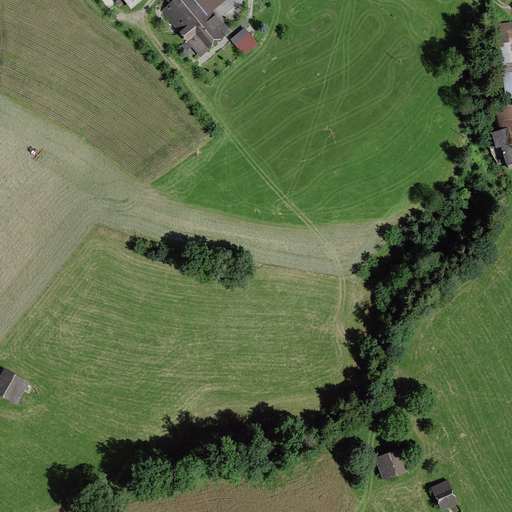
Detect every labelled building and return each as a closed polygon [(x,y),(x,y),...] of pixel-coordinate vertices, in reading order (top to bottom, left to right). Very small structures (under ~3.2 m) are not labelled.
[(211,12),(215,9),(225,0),(166,0),(171,5),(164,12),(199,54),(226,31),(211,12)] [(245,52),(260,40),(246,23),(231,35),(245,52)] [(511,32),(497,35),(506,102),(511,102),(511,101),(511,32)] [(511,101),(511,102),(511,105),(511,108),(498,112),(504,132),(507,141),(511,139),(511,101)] [(509,169),(511,168),(511,139),(507,141),(504,132),(494,135),(497,145),(502,143),(509,169)] [(6,372),(0,383),(0,393),(12,400),(22,381),(6,372)] [(380,458),(387,477),(406,471),(402,459),(406,457),(403,449),(380,458)] [(432,488),(440,506),(456,499),(448,481),(432,488)]
